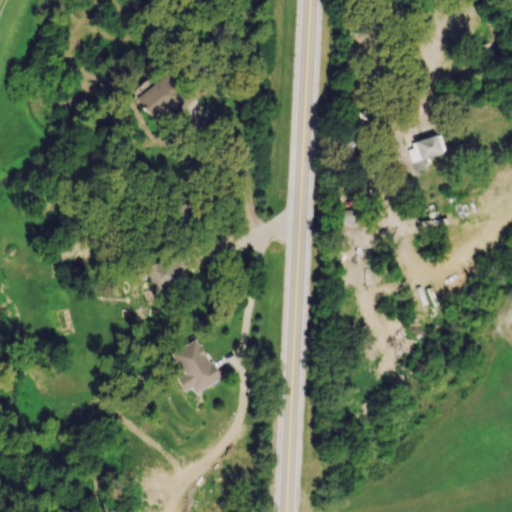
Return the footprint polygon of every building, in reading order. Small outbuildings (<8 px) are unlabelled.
[(133,97),(152,122),(169,109),(174,114),(191,102),(168,71),(133,97)] [(421,158),(445,151),(439,133),(410,141),(412,150),(398,154),(404,173),(423,167),(421,158)] [(334,211),(336,224),(353,222),(351,209),(334,211)] [(144,265),(153,301),(179,294),(174,276),(184,273),(180,256),(144,265)] [(217,380),(197,338),(169,351),(180,373),(174,376),(182,391),(190,387),(193,392),(217,380)]
